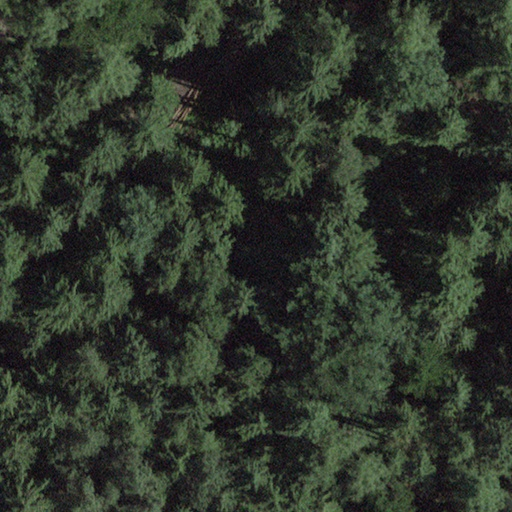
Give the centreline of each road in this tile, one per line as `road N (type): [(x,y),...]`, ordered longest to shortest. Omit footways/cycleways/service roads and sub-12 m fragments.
road 1 (track): [(0,372),(21,333),(274,0)]
road 2 (track): [(415,0),(499,66),(511,93)]
